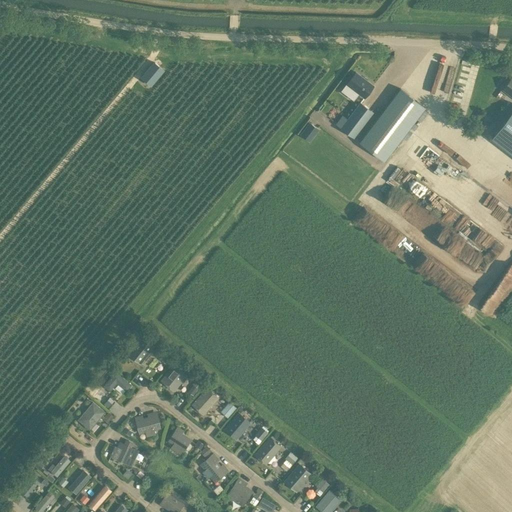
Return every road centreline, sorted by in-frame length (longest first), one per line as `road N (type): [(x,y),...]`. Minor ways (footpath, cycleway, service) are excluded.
road 1 (unclassified): [(511,48),(167,33),(0,5)]
road 2 (residential): [(293,511),(152,398),(127,407),(88,456)]
road 3 (track): [(157,31),(154,54),(0,237)]
